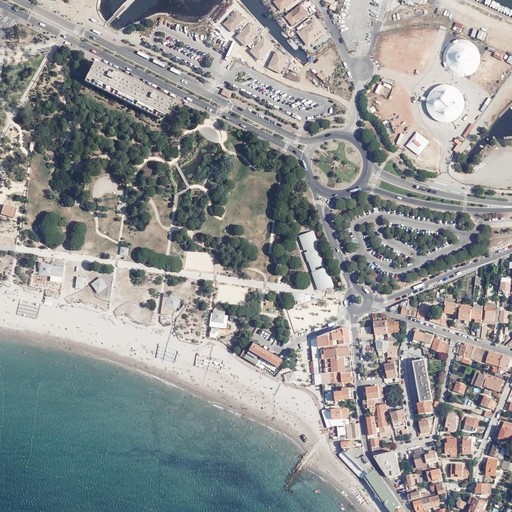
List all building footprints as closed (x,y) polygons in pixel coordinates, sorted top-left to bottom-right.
[(281,11),(295,0),(277,0),(274,2),(281,11)] [(289,14),(296,23),(308,14),(301,5),(289,14)] [(235,29),(244,20),(245,19),(237,10),(223,23),(232,32),(235,29)] [(296,23),(289,14),(285,17),(292,26),(296,23)] [(298,30),(296,31),(308,46),(328,31),(316,16),(312,20),(311,20),(312,22),(301,31),(299,29),(298,30)] [(310,18),(297,28),(298,30),(299,29),(301,31),(312,22),(311,20),(312,20),(310,18)] [(248,24),(244,20),(235,29),(239,34),(248,24)] [(239,34),(236,37),(246,47),(248,45),(257,35),(260,32),(250,22),(248,24),(239,34)] [(456,22),(453,29),(460,32),(463,25),(456,22)] [(215,47),(223,35),(215,30),(208,43),(215,47)] [(487,33),(479,30),(477,38),(484,41),(487,33)] [(257,35),(248,45),(252,49),(261,39),(257,35)] [(252,49),(250,51),(259,60),(274,46),(265,36),(261,39),(252,49)] [(446,45),(443,61),(449,73),(465,76),(477,70),(479,62),(472,48),(476,48),(477,45),(472,45),(465,44),(467,47),(471,45),(470,54),(468,49),(461,48),(462,45),(465,43),(459,42),(458,40),(446,45)] [(503,58),(505,52),(496,49),(494,55),(503,58)] [(276,51),(268,67),(281,74),(289,57),(276,51)] [(107,68),(94,62),(84,80),(119,99),(161,120),(171,101),(140,85),(107,68)] [(383,87),(392,87),(392,79),(383,79),(383,87)] [(376,92),(380,94),(384,86),(380,83),(376,92)] [(436,87),(445,88),(444,94),(440,93),(439,98),(435,99),(434,111),(437,120),(446,121),(463,116),(465,102),(461,89),(453,88),(453,85),(446,84),(436,87)] [(229,98),(232,93),(223,89),(221,94),(229,98)] [(418,156),(429,142),(416,132),(406,146),(418,156)] [(16,208),(3,205),(1,214),(14,218),(16,208)] [(304,251),(305,251),(301,238),(313,234),(317,246),(318,246),(313,231),(299,237),(304,251)] [(309,251),(307,252),(305,253),(308,262),(312,261),(313,263),(311,264),(313,269),(324,266),(322,260),(318,261),(317,259),(322,257),(323,257),(319,248),(317,249),(314,250),(313,248),(316,247),(317,246),(313,234),(301,238),(305,251),(306,250),(308,250),(309,251)] [(326,268),(322,257),(317,259),(318,261),(322,260),(324,266),(313,269),(311,264),(313,263),(312,261),(308,262),(312,273),(316,272),(316,271),(315,269),(321,267),(322,269),(326,268)] [(49,274),(51,265),(42,264),(41,273),(49,274)] [(53,265),(51,265),(49,274),(41,273),(41,275),(51,276),(53,265)] [(316,284),(333,286),(326,268),(322,269),(316,271),(316,272),(312,273),(316,284)] [(84,277),(77,276),(76,288),(83,289),(84,277)] [(100,278),(92,284),(98,291),(105,285),(100,278)] [(501,282),(499,282),(498,292),(503,293),(503,295),(509,296),(511,280),(502,279),(501,282)] [(106,287),(105,285),(98,291),(92,284),(91,285),(96,292),(97,294),(106,287)] [(301,302),(302,295),(290,293),(290,295),(292,295),(291,300),(301,302)] [(172,297),(170,296),(165,305),(174,311),(176,309),(168,305),(172,297)] [(180,301),(172,297),(168,305),(176,309),(180,301)] [(407,301),(390,309),(391,312),(407,316),(408,307),(409,303),(409,301),(407,301)] [(456,318),(457,305),(445,303),(444,306),(446,307),(445,313),(454,315),(454,318),(455,319),(456,318)] [(417,319),(424,321),(426,313),(431,314),(432,308),(420,306),(417,319)] [(475,310),(472,310),(471,319),(473,319),(476,319),(482,320),(483,311),(479,310),(480,307),(475,306),(475,310)] [(496,314),(496,312),(497,308),(485,307),(483,323),(487,323),(487,320),(494,320),(495,313),(496,314)] [(430,323),(437,325),(438,319),(442,320),(444,309),(441,308),(440,312),(438,312),(437,319),(431,318),(430,323)] [(471,319),(472,310),(461,309),(459,319),(466,319),(466,322),(470,322),(470,320),(471,320),(471,319)] [(214,320),(215,311),(213,311),(211,322),(222,324),(223,321),(214,320)] [(224,312),(215,311),(214,320),(223,321),(224,312)] [(508,313),(501,312),(500,323),(504,324),(504,320),(507,320),(508,313)] [(307,321),(295,324),(296,331),(308,329),(307,321)] [(393,321),(390,321),(386,322),(388,334),(396,333),(400,333),(399,323),(393,323),(393,321)] [(388,334),(386,322),(384,322),(374,323),(375,335),(388,334)] [(349,330),(345,327),(318,338),(318,348),(346,345),(351,345),(349,330)] [(423,342),(425,335),(416,332),(418,329),(414,330),(412,338),(414,339),(413,342),(420,344),(421,341),(423,342)] [(433,338),(425,335),(423,342),(422,346),(433,350),(436,340),(433,339),(433,338)] [(318,348),(318,338),(311,340),(313,361),(319,360),(318,348)] [(446,343),(436,340),(433,350),(436,351),(439,352),(440,352),(443,353),(448,354),(450,345),(446,344),(446,343)] [(377,350),(384,351),(384,342),(376,341),(377,350)] [(281,362),(252,344),(247,352),(244,349),(241,356),(258,366),(262,359),(260,358),(260,357),(263,358),(278,368),(281,362)] [(319,360),(320,360),(350,358),(349,348),(346,348),(346,345),(318,348),(319,360)] [(475,347),(468,345),(467,347),(464,346),(462,345),(459,355),(467,358),(468,355),(472,356),(475,347)] [(397,358),(398,347),(389,347),(388,357),(397,358)] [(471,359),(475,360),(475,358),(486,361),(490,352),(475,347),(472,356),(471,359)] [(503,356),(490,352),(486,361),(500,365),(503,356)] [(511,358),(504,356),(503,356),(500,365),(500,367),(499,370),(505,371),(506,368),(509,369),(511,358)] [(319,361),(321,374),(341,372),(341,374),(351,373),(350,358),(320,360),(319,360),(319,361)] [(398,374),(395,360),(388,360),(389,364),(385,365),(388,379),(393,378),(393,375),(398,374)] [(319,361),(313,361),(314,375),(321,374),(319,361)] [(414,363),(418,383),(429,382),(428,373),(425,361),(414,363)] [(294,372),(286,374),(289,381),(296,379),(294,372)] [(341,372),(321,374),(322,384),(338,383),(342,383),(341,375),(341,374),(341,372)] [(472,386),(481,389),(483,382),(485,383),(484,386),(500,392),(504,381),(487,375),(487,373),(483,372),(482,374),(477,373),(472,386)] [(351,374),(341,375),(342,383),(346,383),(352,382),(351,374)] [(461,382),(457,381),(454,391),(463,394),(466,386),(460,384),(461,382)] [(433,401),(429,382),(418,383),(421,403),(430,401),(433,401)] [(342,383),(338,383),(339,389),(340,389),(340,392),(335,393),(336,402),(341,402),(341,400),(354,399),(353,388),(346,389),(343,389),(342,383)] [(380,397),(379,387),(362,389),(363,401),(376,399),(384,398),(384,396),(380,397)] [(494,404),(495,402),(485,397),(481,405),(494,410),(495,407),(493,407),(494,404)] [(421,403),(418,403),(420,415),(432,413),(430,401),(421,403)] [(377,413),(375,402),(366,404),(365,404),(365,409),(369,409),(370,414),(373,413),(377,413)] [(336,411),(336,409),(328,410),(326,410),(327,413),(332,412),(333,421),(346,419),(349,419),(348,409),(336,411)] [(328,414),(327,413),(326,410),(323,411),(322,411),(328,429),(330,428),(333,427),(332,425),(331,421),(330,420),(328,414)] [(404,420),(405,420),(404,410),(391,413),(394,428),(405,426),(404,420)] [(454,413),(454,412),(449,411),(445,427),(449,428),(449,431),(455,432),(456,429),(457,429),(458,424),(456,424),(458,412),(456,412),(456,414),(454,413)] [(367,418),(368,430),(370,436),(378,435),(377,428),(375,417),(368,418),(367,418)] [(419,420),(419,422),(421,433),(431,431),(429,421),(427,421),(426,418),(419,420)] [(477,420),(468,418),(465,430),(473,432),(477,420)] [(509,442),(511,432),(511,424),(505,422),(501,433),(502,433),(500,439),(509,442)] [(360,438),(359,424),(356,424),(347,425),(348,440),(360,438)] [(387,427),(380,428),(381,434),(380,434),(380,438),(392,436),(391,427),(388,427),(387,427)] [(451,439),(446,439),(446,452),(450,452),(450,453),(457,453),(457,444),(454,444),(454,442),(460,442),(460,436),(451,436),(451,439)] [(382,447),(381,443),(379,443),(378,439),(371,441),(373,452),(380,451),(380,450),(382,450),(382,447)] [(473,440),(463,440),(462,451),(466,452),(466,453),(472,453),(472,444),(473,440)] [(354,442),(342,443),(343,447),(344,450),(345,450),(346,451),(355,449),(354,442)] [(505,460),(509,461),(510,459),(505,457),(507,449),(495,445),(492,456),(505,460)] [(368,473),(368,474),(374,470),(375,469),(365,456),(363,448),(355,449),(346,451),(351,455),(358,462),(359,463),(368,473)] [(345,450),(344,450),(339,455),(346,461),(351,455),(346,451),(345,450)] [(427,455),(425,456),(427,464),(438,462),(436,453),(433,454),(433,451),(427,452),(427,455)] [(389,477),(401,475),(396,452),(375,457),(382,468),(385,473),(388,478),(389,477)] [(428,470),(427,464),(425,456),(424,453),(414,455),(417,467),(423,465),(424,470),(428,470)] [(358,462),(351,455),(346,461),(353,468),(358,462)] [(488,471),(497,473),(499,460),(490,458),(488,471)] [(359,463),(353,468),(362,478),(365,475),(368,473),(359,463)] [(466,478),(466,471),(466,469),(463,469),(463,465),(451,465),(451,474),(458,475),(458,477),(462,477),(462,478),(466,478)] [(374,470),(368,474),(365,475),(390,511),(394,509),(400,507),(389,491),(383,482),(374,470)] [(429,472),(431,482),(434,482),(434,483),(438,482),(440,482),(443,481),(440,470),(435,471),(429,472)] [(414,479),(417,478),(416,474),(414,475),(407,476),(408,479),(410,488),(411,487),(415,486),(414,479)] [(438,482),(434,483),(433,483),(434,489),(437,488),(438,493),(438,495),(445,493),(443,484),(441,484),(440,482),(438,482)] [(492,486),(492,484),(478,484),(478,487),(476,487),(476,493),(489,493),(491,493),(492,486)] [(410,501),(421,498),(421,495),(420,492),(419,491),(416,492),(410,493),(411,494),(409,494),(410,501)] [(438,497),(430,499),(432,508),(438,506),(437,502),(439,501),(438,497)] [(473,505),(478,507),(483,509),(486,502),(475,499),(473,498),(471,503),(470,504),(473,505)] [(430,499),(422,501),(424,511),(427,511),(426,509),(432,508),(430,499)] [(465,502),(459,500),(457,505),(459,505),(458,507),(463,509),(465,505),(466,503),(465,502)] [(423,511),(421,501),(414,503),(416,511),(423,511)]
